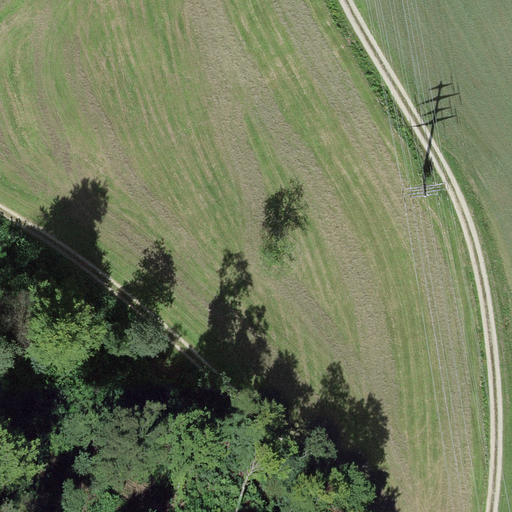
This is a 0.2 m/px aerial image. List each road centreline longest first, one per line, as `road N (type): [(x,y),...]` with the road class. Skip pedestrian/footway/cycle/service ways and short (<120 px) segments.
road 1 (track): [(340,0),(431,149),(472,242),(499,432),(487,511)]
road 2 (track): [(0,196),(106,276),(269,434),(329,511)]
